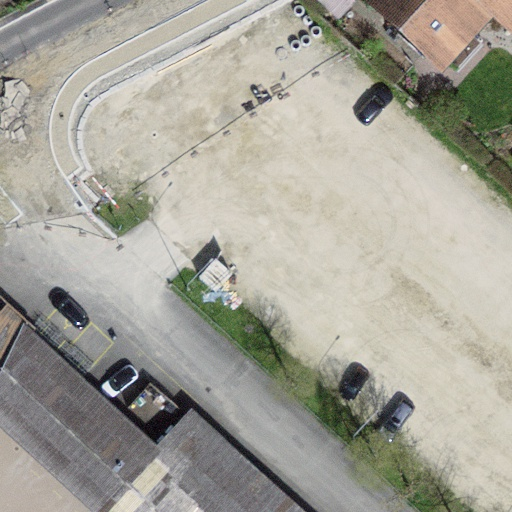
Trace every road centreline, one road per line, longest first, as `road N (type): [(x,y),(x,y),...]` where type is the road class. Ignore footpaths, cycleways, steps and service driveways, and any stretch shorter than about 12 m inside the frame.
road 1 (residential): [(366,511),(131,291),(0,152)]
road 2 (secondary): [(130,0),(0,70)]
